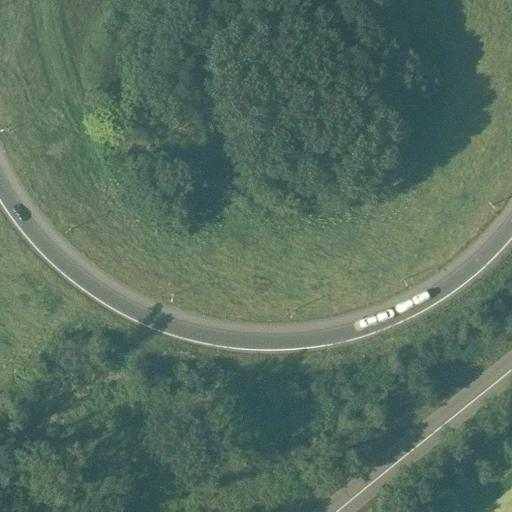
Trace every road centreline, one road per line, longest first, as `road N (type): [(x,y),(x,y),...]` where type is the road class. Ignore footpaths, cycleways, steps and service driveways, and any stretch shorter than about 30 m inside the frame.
road 1 (motorway): [(511,228),(435,292),(364,328),(325,337),(230,338),(152,318),(77,277),(0,187)]
road 2 (motorway): [(328,511),(511,361)]
